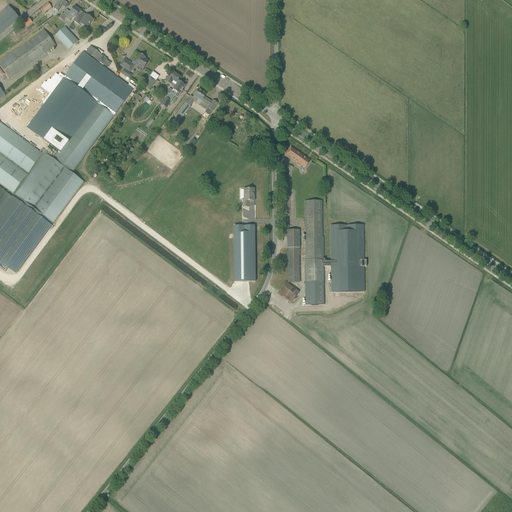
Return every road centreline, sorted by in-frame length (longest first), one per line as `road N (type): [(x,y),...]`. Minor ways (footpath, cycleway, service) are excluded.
road 1 (unclassified): [(93,511),(271,275),(275,116)]
road 2 (track): [(249,308),(91,187),(15,279),(0,275)]
road 3 (tertiary): [(511,278),(275,116)]
road 4 (tertiary): [(275,116),(95,0)]
